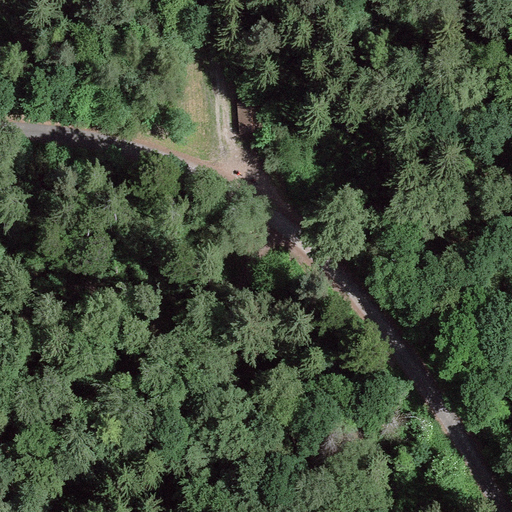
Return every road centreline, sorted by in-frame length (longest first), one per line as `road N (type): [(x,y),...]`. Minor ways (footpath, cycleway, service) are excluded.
road 1 (unclassified): [(511,511),(413,367),(241,193),(103,143),(0,132)]
road 2 (track): [(185,511),(201,477),(263,210)]
road 3 (track): [(219,181),(228,152),(212,0)]
